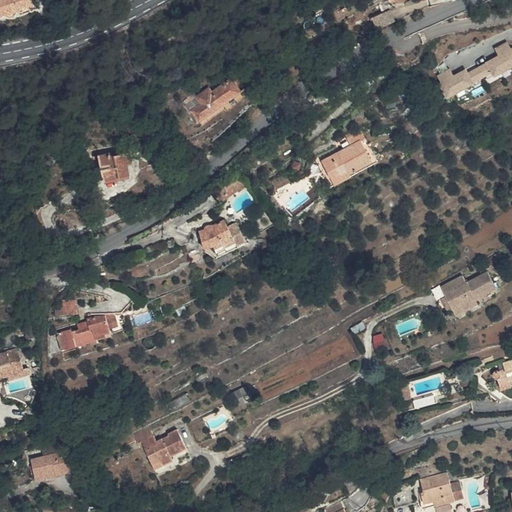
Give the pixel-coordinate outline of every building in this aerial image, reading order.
[(0,0),(0,14),(4,13),(6,15),(8,16),(11,16),(14,15),(15,13),(16,10),(20,8),(22,13),(31,9),(29,4),(34,2),(33,0),(3,0),(2,0),(0,0)] [(377,28),(395,21),(391,10),(373,16),(377,28)] [(508,44),(496,50),(499,56),(485,63),(486,66),(490,74),(492,78),(511,68),(511,50),(511,51),(508,44)] [(471,83),(490,74),(486,66),(467,74),(471,83)] [(381,69),(366,75),(372,87),(386,81),(381,69)] [(467,74),(466,71),(453,78),(450,72),(438,78),(441,84),(438,86),(445,99),(472,85),(471,83),(467,74)] [(208,90),(197,98),(200,104),(190,111),(197,121),(237,92),(231,82),(212,96),(208,90)] [(315,156),(322,173),(341,165),(342,169),(367,159),(359,139),(365,137),(361,129),(346,135),(349,142),(315,156)] [(144,163),(159,157),(149,132),(133,138),(144,163)] [(126,174),(132,173),(130,159),(110,163),(109,159),(99,161),(102,186),(128,182),(126,174)] [(278,164),(264,170),(267,178),(281,173),(278,164)] [(218,202),(242,187),(234,178),(212,192),(218,202)] [(211,249),(214,258),(243,248),(236,228),(224,232),(222,224),(213,228),(210,226),(207,227),(204,229),(203,232),(196,234),(199,251),(211,249)] [(435,288),(440,297),(445,308),(449,317),(468,308),(466,303),(470,300),(490,290),(481,273),(461,283),(457,277),(435,288)] [(439,311),(445,308),(440,297),(434,299),(439,311)] [(55,310),(56,320),(60,320),(60,317),(77,315),(76,301),(61,302),(62,309),(55,310)] [(106,318),(109,331),(117,329),(114,316),(106,318)] [(79,333),(78,330),(71,331),(71,329),(59,332),(65,351),(95,344),(95,342),(105,340),(104,335),(110,333),(109,331),(106,318),(86,321),(87,324),(89,330),(79,333)] [(77,326),(78,330),(79,333),(89,330),(87,324),(77,326)] [(60,352),(65,351),(59,332),(56,338),(60,352)] [(3,374),(28,367),(22,345),(0,350),(0,381),(3,380),(3,374)] [(497,381),(499,386),(511,382),(511,361),(502,364),(504,371),(498,373),(498,372),(494,372),(492,373),(491,374),(491,376),(492,378),(494,380),(497,381)] [(30,373),(28,367),(3,374),(3,380),(30,373)] [(501,392),(511,388),(511,382),(499,386),(501,392)] [(235,391),(241,405),(250,401),(244,387),(235,391)] [(403,389),(394,393),(399,407),(409,403),(403,389)] [(161,467),(173,463),(172,458),(188,453),(182,434),(172,437),(173,440),(158,444),(153,428),(137,433),(140,443),(144,441),(152,465),(160,462),(161,467)] [(26,470),(28,488),(47,486),(47,488),(64,486),(61,462),(53,463),(53,467),(26,470)] [(453,511),(459,510),(453,494),(444,497),(440,484),(413,495),(417,506),(414,507),(416,511),(453,511)] [(327,511),(338,511),(345,509),(341,502),(326,509),(327,511)]
